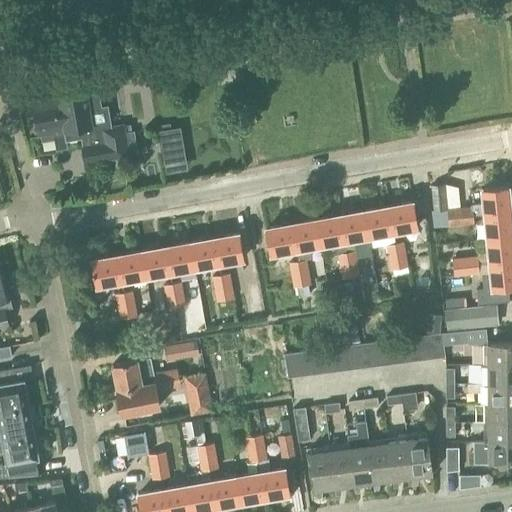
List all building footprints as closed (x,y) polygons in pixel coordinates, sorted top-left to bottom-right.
[(331,35),(329,22),(296,27),(297,39),(331,35)] [(297,39),(296,27),(276,29),(278,42),(297,40),(297,39)] [(57,52),(39,55),(39,58),(40,64),(45,89),(85,81),(81,57),(80,52),(79,48),(57,52)] [(134,79),(119,82),(121,90),(136,88),(134,79)] [(59,115),(108,107),(108,106),(101,107),(99,91),(35,102),(39,126),(61,122),(59,115)] [(61,122),(39,126),(40,136),(43,136),(44,141),(57,139),(56,133),(67,132),(68,141),(84,138),(85,147),(84,147),(87,163),(129,156),(124,123),(111,125),(108,107),(59,115),(61,122)] [(447,184),(432,185),(435,211),(449,210),(449,218),(474,216),(486,215),(511,212),(509,187),(483,190),(485,203),(472,204),(472,206),(462,208),(461,198),(448,199),(447,184)] [(390,206),(395,231),(420,226),(415,201),(390,206)] [(370,235),(395,231),(390,206),(366,211),(370,235)] [(449,219),(449,210),(435,211),(434,211),(436,228),(450,227),(449,219)] [(370,235),(366,211),(341,215),(353,276),(361,275),(355,238),(356,238),(370,235)] [(489,239),(511,236),(511,216),(511,212),(486,215),(489,239)] [(344,278),(353,276),(341,215),(317,220),(322,244),(332,242),(335,255),(339,254),(344,278)] [(474,216),(449,218),(449,219),(450,227),(463,225),(475,224),(474,216)] [(322,244),(317,220),(293,224),(297,249),(299,261),(306,294),(312,293),(310,285),(312,284),(307,259),(311,258),(309,247),(322,244)] [(293,224),(268,229),(272,253),(297,249),(293,224)] [(216,238),(220,263),(245,258),(240,234),(216,238)] [(455,267),(511,261),(511,236),(489,239),(490,251),(479,253),(479,255),(454,258),(455,267)] [(196,267),(220,263),(216,238),(191,243),(196,267)] [(403,241),(394,242),(398,267),(408,266),(403,241)] [(386,244),(391,269),(398,267),(394,242),(386,244)] [(172,271),(196,267),(191,243),(167,247),(172,271)] [(147,276),(172,271),(167,247),(143,251),(147,276)] [(123,280),(147,276),(143,251),(119,256),(123,280)] [(98,285),(123,280),(119,256),(94,260),(98,285)] [(299,261),(292,262),(296,287),(298,287),(300,295),(306,294),(299,261)] [(511,261),(455,267),(456,276),(481,273),(481,275),(483,275),(484,288),(478,289),(479,303),(511,300),(509,286),(511,286),(511,261)] [(0,328),(11,326),(7,308),(13,307),(12,296),(11,296),(2,263),(0,263),(0,328)] [(212,275),(214,288),(232,285),(230,272),(212,275)] [(163,285),(165,297),(184,293),(181,281),(163,285)] [(214,288),(216,301),(235,298),(232,285),(214,288)] [(114,295),(117,305),(134,302),(132,291),(114,295)] [(165,297),(168,310),(186,306),(184,293),(165,297)] [(137,315),(134,302),(117,305),(119,319),(137,315)] [(496,303),(445,309),(447,331),(498,325),(496,303)] [(270,358),(271,323),(207,322),(206,389),(220,390),(220,374),(249,374),(249,357),(270,358)] [(443,332),(445,344),(470,342),(470,343),(487,341),(486,327),(468,329),(468,330),(443,332)] [(447,355),(445,344),(443,332),(431,334),(434,357),(447,355)] [(422,359),(434,357),(431,334),(419,335),(422,359)] [(410,360),(422,359),(419,335),(407,337),(410,360)] [(398,362),(410,360),(407,337),(395,338),(398,362)] [(386,363),(398,362),(395,338),(383,340),(386,363)] [(175,359),(200,355),(198,340),(164,346),(167,360),(175,359)] [(374,365),(386,363),(383,340),(371,342),(374,365)] [(362,367),(374,365),(371,342),(359,343),(362,367)] [(489,351),(489,363),(511,362),(511,342),(485,343),(485,351),(489,351)] [(350,368),(362,367),(359,343),(347,345),(350,368)] [(0,346),(0,357),(13,355),(11,345),(0,346)] [(338,370),(350,368),(347,345),(335,347),(338,370)] [(326,372),(338,370),(335,347),(323,348),(326,372)] [(314,373),(326,372),(323,348),(311,350),(314,373)] [(302,375),(314,373),(311,350),(299,352),(302,375)] [(290,377),(302,375),(299,352),(287,353),(290,377)] [(138,359),(113,364),(118,389),(143,384),(155,381),(153,373),(154,373),(151,356),(138,359)] [(485,363),(485,382),(511,381),(511,362),(489,363),(485,363)] [(10,368),(0,370),(0,382),(12,380),(10,368)] [(182,386),(179,368),(166,371),(170,388),(182,386)] [(447,382),(456,382),(456,368),(447,368),(447,382)] [(154,373),(153,373),(155,381),(158,390),(170,388),(166,371),(154,373)] [(0,409),(31,403),(26,377),(12,380),(0,382),(0,409)] [(157,390),(155,381),(143,384),(118,389),(123,414),(161,407),(158,394),(157,390)] [(511,381),(485,382),(469,382),(469,391),(485,391),(485,402),(489,402),(511,401),(511,381)] [(456,382),(447,382),(447,398),(456,398),(456,382)] [(403,394),(404,403),(405,410),(419,409),(417,392),(403,394)] [(389,405),(404,403),(403,394),(388,396),(389,405)] [(364,399),(365,408),(380,406),(379,397),(364,399)] [(351,410),(365,408),(364,399),(350,401),(351,410)] [(489,420),(511,419),(511,401),(489,402),(489,420)] [(258,416),(270,415),(270,402),(257,403),(258,416)] [(342,411),(341,402),(326,404),(327,413),(342,411)] [(0,425),(2,436),(2,438),(35,432),(31,403),(0,409),(0,425)] [(448,420),(456,420),(456,406),(447,407),(448,420)] [(312,439),(307,407),(295,408),(300,441),(312,439)] [(489,441),(511,440),(511,419),(489,420),(489,441)] [(456,420),(448,420),(448,436),(457,436),(456,420)] [(377,489),(370,443),(368,443),(365,421),(356,422),(358,433),(349,434),(351,446),(357,492),(361,491),(362,482),(374,481),(376,489),(377,489)] [(283,457),(296,455),(293,432),(292,433),(290,422),(278,424),(280,435),(279,435),(283,457)] [(40,458),(35,432),(2,438),(2,436),(0,436),(0,451),(4,451),(7,464),(40,458)] [(247,437),(249,450),(266,447),(264,434),(247,437)] [(409,437),(415,484),(419,484),(420,474),(434,472),(428,435),(409,437)] [(414,484),(415,484),(409,437),(389,440),(396,487),(400,486),(401,477),(413,475),(414,484)] [(395,487),(396,487),(389,440),(370,443),(377,489),(380,489),(382,480),(394,478),(395,487)] [(511,440),(489,441),(474,441),(475,462),(490,462),(490,460),(511,459),(511,440)] [(196,445),(198,458),(217,455),(214,441),(196,445)] [(333,448),(339,494),(342,494),(344,485),(355,483),(357,492),(351,446),(333,448)] [(266,447),(249,450),(251,461),(260,460),(268,458),(266,447)] [(448,447),(448,471),(460,470),(460,447),(448,447)] [(337,495),(339,494),(333,448),(312,451),(318,489),(317,489),(318,497),(323,497),(324,488),(336,486),(337,495)] [(147,454),(149,466),(168,463),(166,451),(147,454)] [(198,458),(201,471),(219,467),(217,455),(198,458)] [(268,458),(260,460),(262,473),(266,497),(291,493),(287,469),(272,471),(270,458),(268,458)] [(4,469),(3,464),(0,463),(0,477),(8,477),(21,476),(19,466),(4,469)] [(149,466),(151,479),(170,476),(168,463),(149,466)] [(238,477),(242,502),(266,497),(262,473),(238,477)] [(217,506),(242,502),(238,477),(213,481),(217,506)] [(33,507),(34,511),(59,511),(58,507),(69,504),(63,478),(51,479),(56,501),(33,507)] [(193,510),(217,506),(213,481),(189,486),(193,510)] [(16,483),(17,491),(29,490),(28,482),(16,483)] [(168,511),(181,511),(193,510),(189,486),(164,490),(168,511)] [(142,511),(168,511),(164,490),(140,494),(142,511)]
